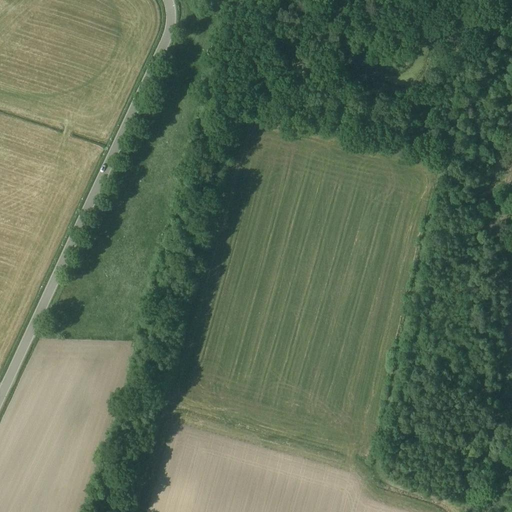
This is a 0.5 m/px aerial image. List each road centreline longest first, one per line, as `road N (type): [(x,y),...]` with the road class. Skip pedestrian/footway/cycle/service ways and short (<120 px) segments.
road 1 (track): [(457,511),(438,492),(396,485),(382,473),(381,448),(450,154),(468,0)]
road 2 (unclassified): [(0,398),(168,32),(167,0)]
